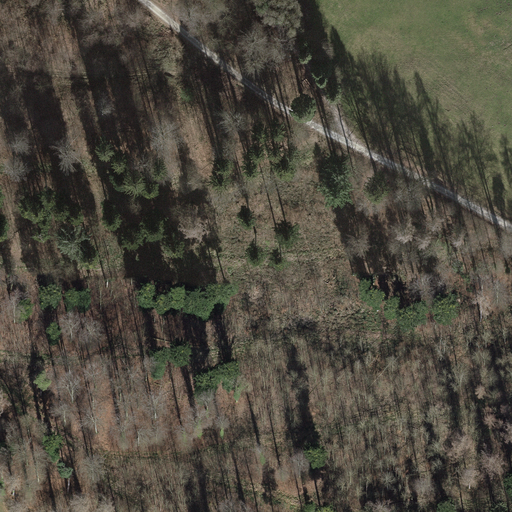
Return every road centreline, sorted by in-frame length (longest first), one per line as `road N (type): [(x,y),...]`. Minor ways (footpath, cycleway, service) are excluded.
road 1 (track): [(143,0),(266,96),(363,150)]
road 2 (track): [(253,0),(303,57),(363,150)]
road 3 (track): [(363,150),(511,227)]
